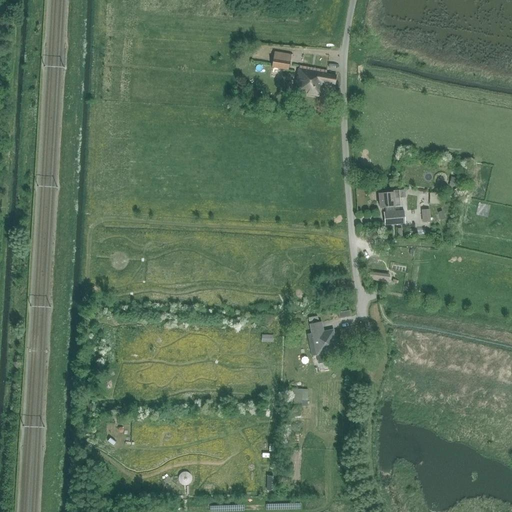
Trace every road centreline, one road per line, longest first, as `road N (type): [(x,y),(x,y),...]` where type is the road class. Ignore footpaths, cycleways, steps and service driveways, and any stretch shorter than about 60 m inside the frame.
road 1 (residential): [(359,298),(343,92),(353,0)]
road 2 (track): [(359,298),(375,345),(365,481),(377,511)]
